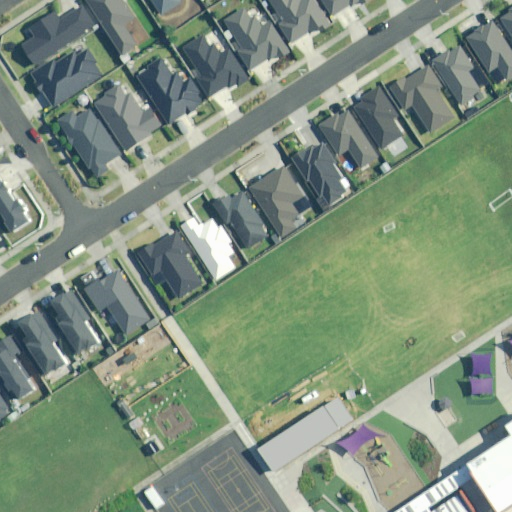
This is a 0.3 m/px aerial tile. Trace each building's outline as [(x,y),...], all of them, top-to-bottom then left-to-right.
[(121,0),(91,0),(88,2),(121,57),(138,46),(125,24),(133,19),(121,0)] [(152,0),(162,14),(180,3),(178,0),(152,0)] [(267,0),(281,21),(276,23),(290,44),(316,27),(318,30),(328,23),(312,0),(267,0)] [(321,0),(332,16),(357,0),(358,0),(360,2),(363,0),(321,0)] [(82,40),(99,28),(83,4),(62,18),(56,10),(28,29),(35,39),(22,47),(38,70),(82,40)] [(289,50),(271,21),(265,12),(256,18),(248,6),(225,21),(237,40),(234,42),(230,45),(236,55),(240,53),(253,73),(289,50)] [(511,9),(501,17),(511,35),(511,9)] [(511,78),(511,49),(493,21),(467,39),(492,74),(498,70),(506,82),(511,78)] [(202,36),(183,48),(202,76),(196,80),(207,97),(228,83),(229,86),(237,81),(238,83),(247,77),(230,50),(221,56),(214,45),(210,48),(202,36)] [(38,70),(31,74),(55,108),(106,74),(82,40),(38,70)] [(476,69),(461,45),(434,61),(462,105),(483,92),(471,72),(476,69)] [(197,94),(200,92),(191,79),(184,83),(178,73),(173,76),(162,58),(138,74),(170,124),(203,103),(197,94)] [(442,87),(430,66),(392,88),(406,112),(415,107),(430,133),(455,119),(438,89),(442,87)] [(368,94),(363,97),(365,100),(355,105),(362,116),(359,118),(380,152),(408,136),(378,83),(366,91),(368,94)] [(127,96),(121,86),(95,102),(128,154),(144,144),(142,141),(165,126),(153,107),(143,113),(131,94),(127,96)] [(379,158),(348,109),(321,127),(340,157),(350,151),(361,169),(379,158)] [(123,157),(90,110),(78,118),(74,112),(59,123),(98,178),(109,170),(107,168),(123,157)] [(291,156),(308,182),(311,179),(322,197),(326,194),(335,207),(351,196),(341,180),(344,178),(334,163),(337,160),(326,142),(316,148),(314,146),(308,150),(306,147),(291,156)] [(303,196),(284,167),(251,188),(283,238),(297,229),(291,220),(300,215),(292,203),(303,196)] [(18,202),(0,176),(0,214),(14,234),(31,222),(24,212),(27,210),(20,200),(18,202)] [(270,234),(244,193),(232,200),(230,196),(216,204),(228,223),(232,221),(248,248),(270,234)] [(202,226),(195,216),(182,224),(217,280),(236,268),(228,256),(237,251),(215,217),(202,226)] [(189,248),(179,232),(155,247),(154,245),(140,253),(153,275),(162,269),(180,299),(204,284),(184,252),(189,248)] [(152,319),(119,270),(103,281),(102,278),(86,289),(102,312),(108,307),(127,335),(152,319)] [(100,343),(73,292),(52,303),(82,359),(98,351),(95,345),(100,343)] [(71,370),(40,313),(19,325),(51,381),(71,370)] [(13,336),(0,342),(0,347),(0,348),(0,368),(17,401),(35,392),(15,353),(20,350),(13,336)] [(0,419),(11,414),(0,393),(0,419)] [(511,431),(511,432),(466,462),(498,511),(502,511),(511,506),(511,418),(506,422),(511,431)] [(474,511),(460,489),(425,511),(474,511)]
